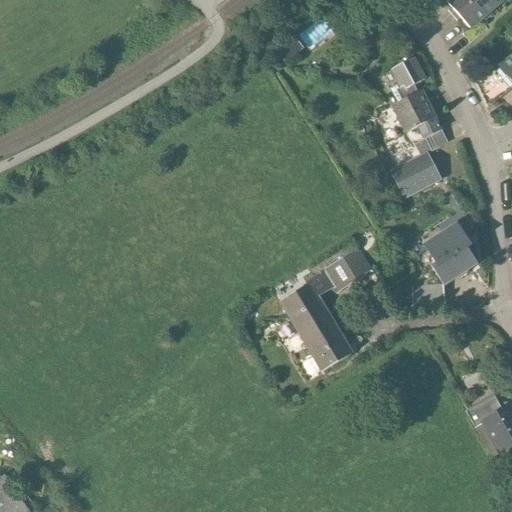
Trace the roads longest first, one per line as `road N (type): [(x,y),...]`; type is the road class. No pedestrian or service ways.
road 1 (residential): [(386,0),(417,19),(451,67),(486,153)]
road 2 (residential): [(486,153),(511,325)]
